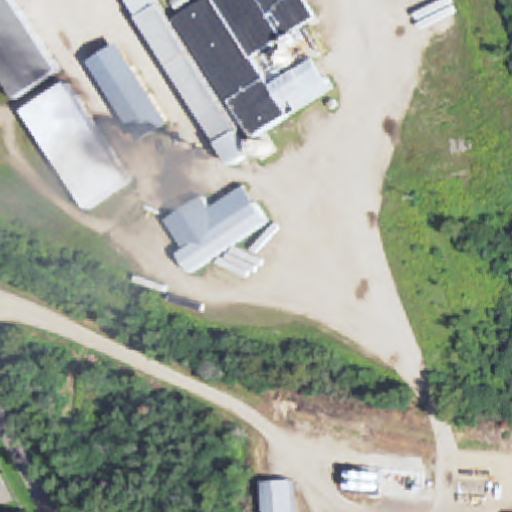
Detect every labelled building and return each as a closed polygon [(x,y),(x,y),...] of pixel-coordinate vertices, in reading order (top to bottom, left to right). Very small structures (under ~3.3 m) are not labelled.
[(11,0),(0,6),(0,74),(15,101),(61,75),(17,0),(11,0)] [(135,0),(215,145),(221,142),(234,167),(251,157),(165,0),(135,0)] [(316,22),(303,0),(194,0),(198,7),(181,16),(251,139),(335,92),(317,60),(271,86),(255,56),(316,22)] [(141,143),(171,125),(123,43),(93,61),(141,143)] [(86,211),(132,185),(72,82),(27,109),(86,211)] [(206,197),(168,220),(186,250),(180,254),(192,272),(271,225),(248,187),(213,208),(206,197)] [(264,484),(265,511),(296,511),(295,482),(264,484)]
